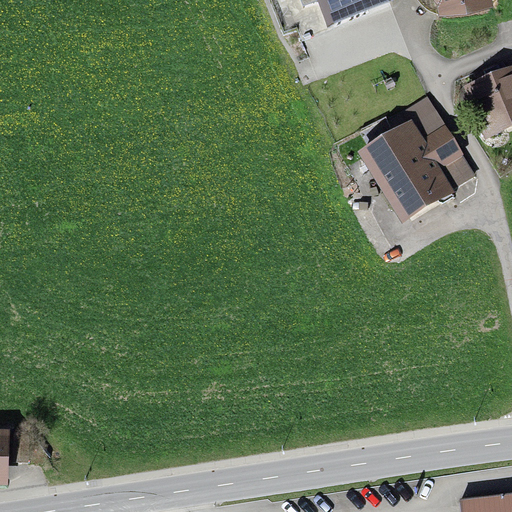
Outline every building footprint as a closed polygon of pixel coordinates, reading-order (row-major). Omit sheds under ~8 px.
[(289,0),(296,20),(328,9),(325,0),(276,0),(277,2),(283,0),(289,0)] [(325,0),(328,9),(356,0),(325,0)] [(444,0),(448,16),(486,10),(484,0),(444,0)] [(511,76),(474,92),(491,134),(511,125),(511,76)] [(381,169),(409,215),(450,190),(451,192),(475,178),(437,115),(413,129),(413,128),(363,158),(373,174),(381,169)] [(16,434),(14,463),(29,464),(31,435),(16,434)] [(511,511),(511,497),(461,502),(462,511),(511,511)]
